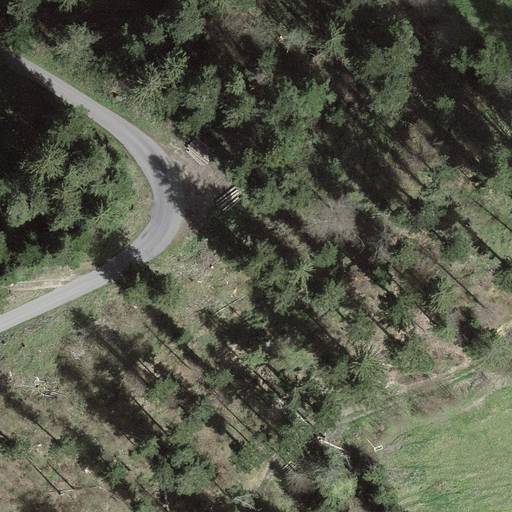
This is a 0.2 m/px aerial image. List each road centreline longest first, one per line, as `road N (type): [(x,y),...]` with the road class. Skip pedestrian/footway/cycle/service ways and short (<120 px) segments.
road 1 (unclassified): [(0,53),(141,148),(168,198),(165,223),(147,247),(0,330)]
road 2 (track): [(254,511),(300,436),(480,368),(511,340)]
road 3 (track): [(511,28),(431,28),(350,0)]
